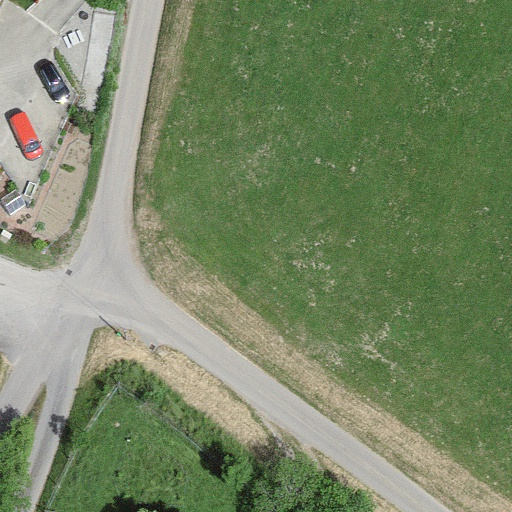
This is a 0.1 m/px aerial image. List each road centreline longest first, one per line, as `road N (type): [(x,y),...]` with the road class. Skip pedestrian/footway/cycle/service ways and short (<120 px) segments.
road 1 (residential): [(144,0),(104,216),(141,317),(415,511)]
road 2 (track): [(0,425),(118,254)]
